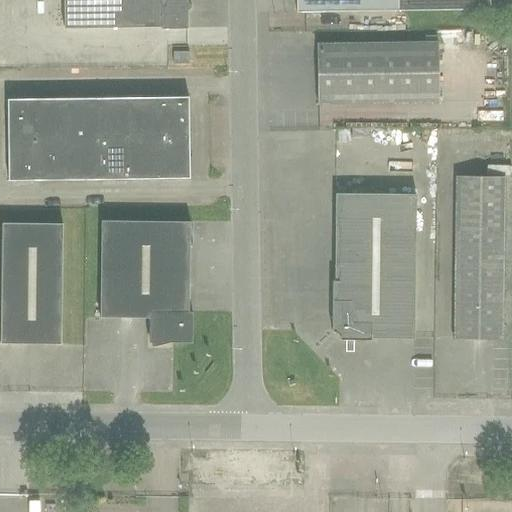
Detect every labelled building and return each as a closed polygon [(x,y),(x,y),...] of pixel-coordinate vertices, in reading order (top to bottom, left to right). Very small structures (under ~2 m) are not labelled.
[(161,29),(190,28),(189,11),(193,6),(188,1),(188,0),(61,0),(62,28),(160,26),(161,29)] [(403,11),(403,0),(296,0),(297,12),(403,11)] [(490,0),(403,0),(403,11),(490,10),(490,0)] [(439,103),(438,42),(318,44),(318,105),(439,103)] [(190,64),(190,53),(174,52),(174,65),(190,64)] [(38,99),(8,100),(8,140),(9,181),(40,181),(70,180),(100,180),(130,179),(160,179),(190,178),(190,138),(189,97),(158,98),(128,98),(98,98),(68,99),(38,99)] [(503,340),(505,177),(456,177),(454,339),(503,340)] [(415,339),(417,194),(336,194),(335,281),(333,281),(333,332),(341,340),(371,340),(371,339),(415,339)] [(189,312),(191,222),(102,220),(100,317),(150,318),(149,334),(150,334),(153,347),(172,342),(192,343),(193,312),(189,312)] [(2,223),(1,344),(62,344),(63,224),(2,223)]
